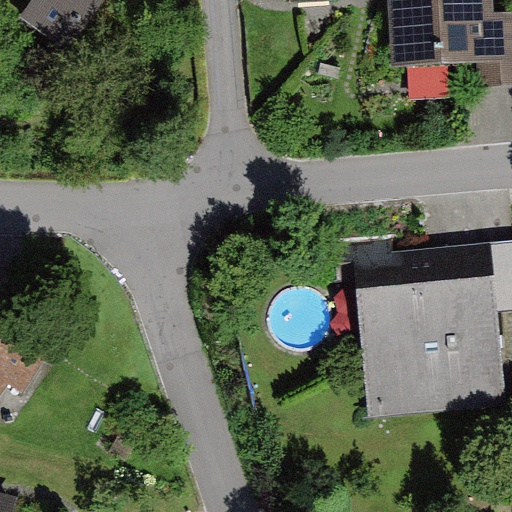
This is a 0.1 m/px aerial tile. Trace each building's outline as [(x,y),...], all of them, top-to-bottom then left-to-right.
[(112,0),(33,0),(86,37),(112,0)] [(287,0),(288,11),(372,7),(372,0),(388,0),(392,77),(479,73),(480,95),(511,93),(511,19),(495,20),(493,0),(287,0)] [(511,248),(354,261),(367,425),(503,414),(495,322),(511,320),(511,248)] [(49,362),(0,329),(0,404),(10,389),(24,399),(49,362)] [(0,511),(18,511),(20,507),(0,502),(0,511)]
